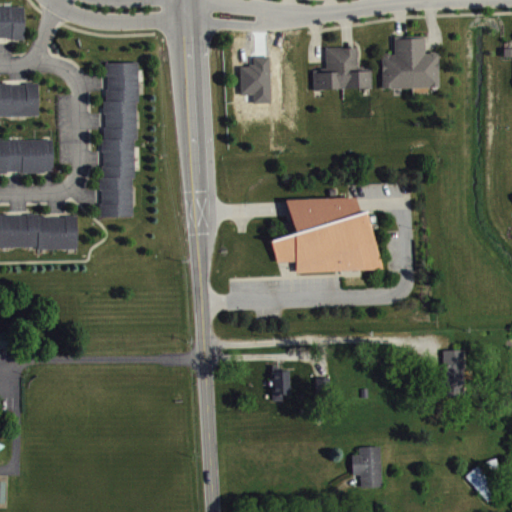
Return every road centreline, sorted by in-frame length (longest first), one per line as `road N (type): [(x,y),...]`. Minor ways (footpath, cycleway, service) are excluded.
road 1 (tertiary): [(211,511),(181,0)]
road 2 (residential): [(64,0),(106,14),(182,8),(281,21),(394,0)]
